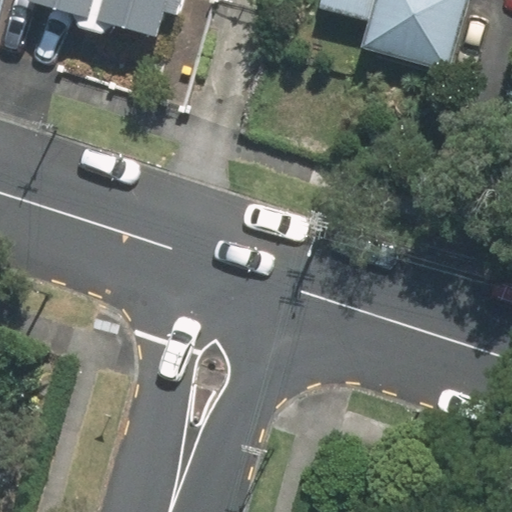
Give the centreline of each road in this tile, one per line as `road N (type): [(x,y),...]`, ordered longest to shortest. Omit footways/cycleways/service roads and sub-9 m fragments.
road 1 (tertiary): [(170,511),(170,365),(204,261)]
road 2 (tertiary): [(285,287),(250,391),(174,511)]
road 3 (tertiary): [(285,287),(511,361)]
road 4 (residential): [(0,190),(204,261)]
